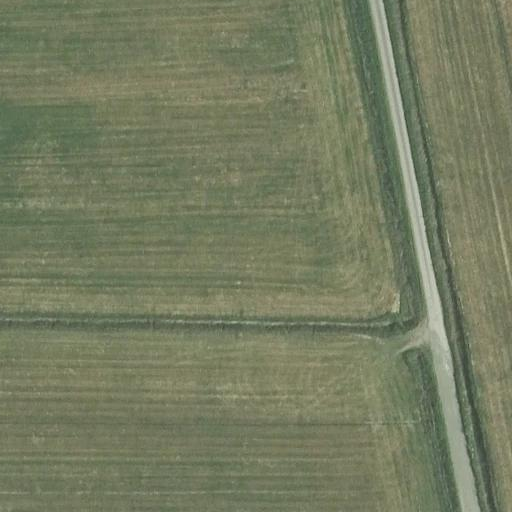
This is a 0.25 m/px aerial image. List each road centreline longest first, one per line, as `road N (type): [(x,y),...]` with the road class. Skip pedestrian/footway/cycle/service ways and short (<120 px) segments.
road 1 (unclassified): [(376,0),(438,341)]
road 2 (track): [(438,341),(470,511)]
